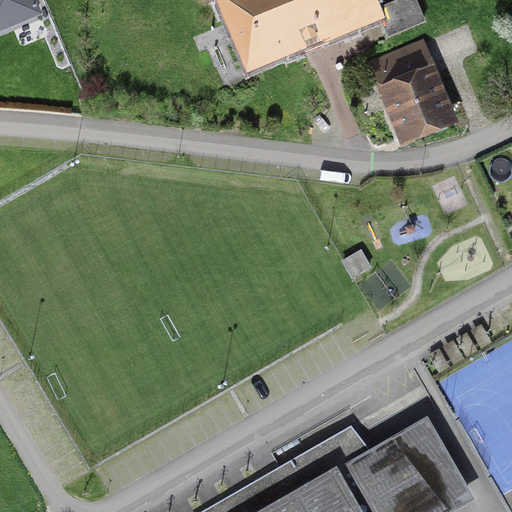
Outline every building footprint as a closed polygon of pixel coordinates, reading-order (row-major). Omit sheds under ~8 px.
[(0,0),(0,34),(42,18),(34,0),(0,0)] [(381,21),(388,38),(426,23),(416,0),(401,0),(379,9),(375,0),(216,0),(247,75),(381,21)] [(402,150),(459,126),(423,40),(365,64),(402,150)] [(407,237),(416,235),(413,227),(405,229),(407,237)] [(352,280),(372,269),(362,251),(342,263),(352,280)] [(368,454),(353,427),(203,511),(459,511),(475,503),(450,460),(427,420),(368,454)]
